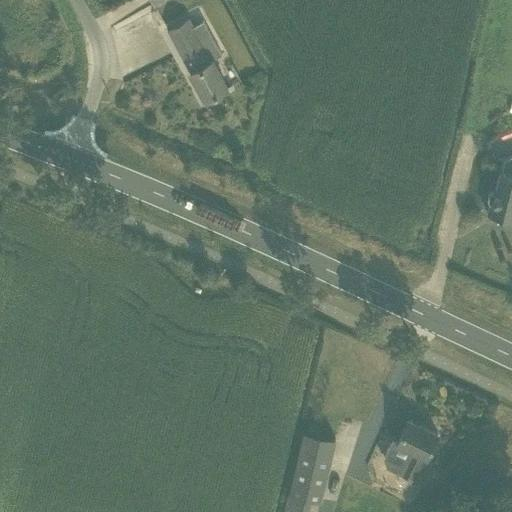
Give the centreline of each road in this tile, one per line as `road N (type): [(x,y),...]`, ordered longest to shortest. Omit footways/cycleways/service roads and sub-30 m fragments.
road 1 (tertiary): [(511,360),(75,159)]
road 2 (unclassified): [(75,159),(100,69),(97,44),(74,0)]
